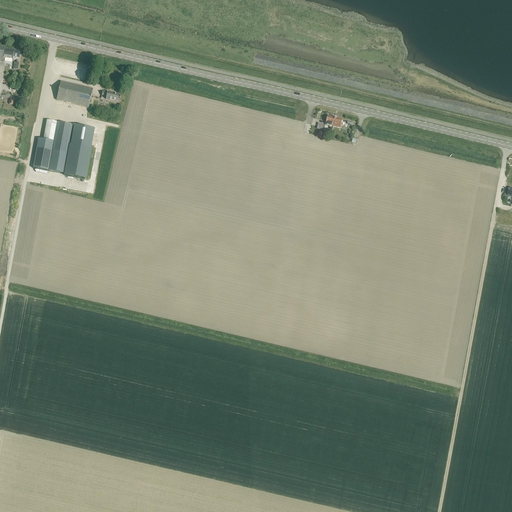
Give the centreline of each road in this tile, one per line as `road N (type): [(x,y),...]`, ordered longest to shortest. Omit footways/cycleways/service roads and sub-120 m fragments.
road 1 (primary): [(511,149),(0,27)]
road 2 (track): [(38,120),(0,325)]
